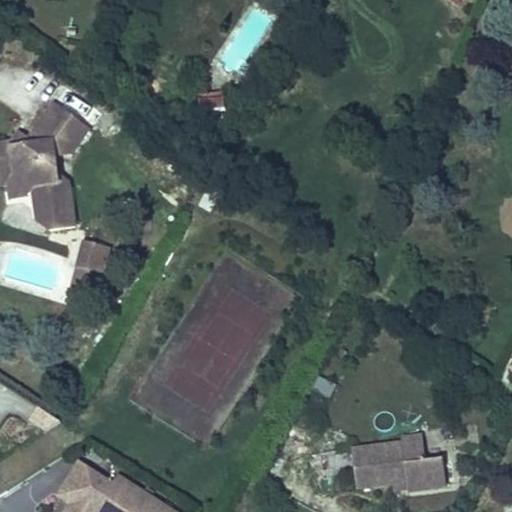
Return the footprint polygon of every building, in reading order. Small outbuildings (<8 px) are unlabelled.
[(196,101),(200,118),(226,113),(222,96),(196,101)] [(48,99),(22,137),(17,143),(6,140),(0,140),(0,172),(3,173),(18,179),(16,198),(16,203),(28,204),(27,231),(52,232),(69,185),(51,169),(49,151),(66,150),(84,124),(48,99)] [(17,143),(22,137),(13,130),(6,140),(17,143)] [(3,173),(0,172),(0,197),(16,198),(18,179),(3,173)] [(217,191),(206,182),(193,203),(205,210),(217,191)] [(15,219),(27,231),(28,204),(16,203),(15,219)] [(96,304),(111,249),(83,242),(69,297),(96,304)] [(330,400),(336,386),(318,378),(312,392),(330,400)] [(404,470),(406,488),(443,483),(439,456),(422,457),(420,445),(418,430),(398,432),(399,438),(348,444),(352,483),(390,479),(390,471),(404,470)] [(422,457),(439,456),(437,444),(420,445),(422,457)] [(175,511),(176,511),(111,470),(106,478),(72,457),(56,481),(69,489),(64,498),(54,511),(84,511),(85,511),(93,510),(95,511),(175,511)] [(391,489),(406,488),(404,470),(390,471),(390,479),(391,489)] [(64,498),(69,489),(56,481),(51,490),(64,498)]
